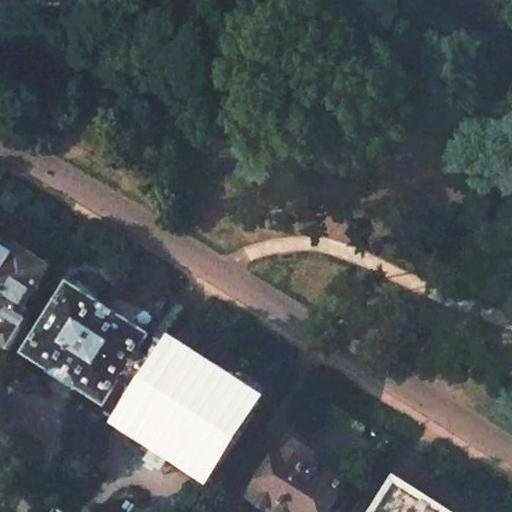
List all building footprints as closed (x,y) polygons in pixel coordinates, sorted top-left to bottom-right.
[(511,179),(507,176),(500,186),(511,193),(511,179)] [(492,200),(511,212),(511,209),(511,198),(498,189),(492,200)] [(0,233),(0,346),(2,348),(0,350),(0,352),(0,353),(1,356),(5,358),(11,347),(22,330),(12,324),(45,274),(47,271),(20,254),(25,245),(26,240),(8,228),(7,227),(2,230),(0,233)] [(69,289),(68,289),(25,356),(53,374),(53,375),(76,391),(77,390),(97,402),(105,407),(120,383),(132,390),(151,361),(151,360),(149,362),(138,355),(149,339),(144,336),(155,318),(154,308),(127,289),(118,290),(104,310),(98,306),(99,303),(97,294),(81,284),(71,286),(69,289)] [(129,423),(157,442),(160,451),(173,459),(183,458),(210,476),(259,400),(257,392),(255,389),(249,383),(243,380),(230,378),(221,392),(199,378),(198,380),(169,361),(163,371),(151,363),(152,361),(151,361),(132,390),(145,399),(129,423)] [(285,444),(249,501),(266,511),(337,511),(341,508),(334,503),(347,483),(312,461),(311,461),(311,460),(310,460),(310,459),(311,459),(311,458),(309,456),(316,447),(297,435),(291,444),(289,443),(289,444),(288,444),(288,445),(287,445),(286,444),(285,444)] [(440,511),(402,487),(396,484),(377,511),(440,511)]
